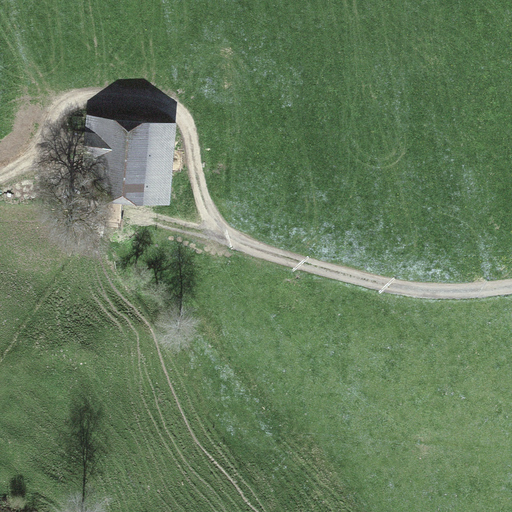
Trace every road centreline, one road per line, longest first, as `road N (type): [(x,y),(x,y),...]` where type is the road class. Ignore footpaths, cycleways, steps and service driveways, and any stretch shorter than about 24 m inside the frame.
road 1 (track): [(511,290),(429,296),(71,200),(0,190)]
road 2 (track): [(225,243),(207,217),(187,124),(169,111),(87,104),(67,112),(34,163),(0,184)]
